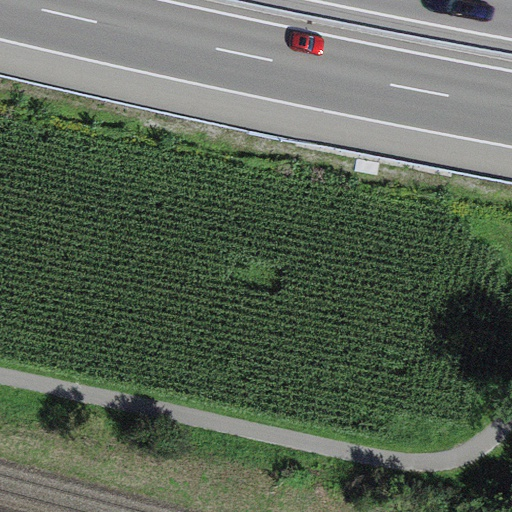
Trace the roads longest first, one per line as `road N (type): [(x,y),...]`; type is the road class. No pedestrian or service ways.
road 1 (track): [(511,430),(456,468),(429,469),(0,377)]
road 2 (motorway): [(21,0),(511,103)]
